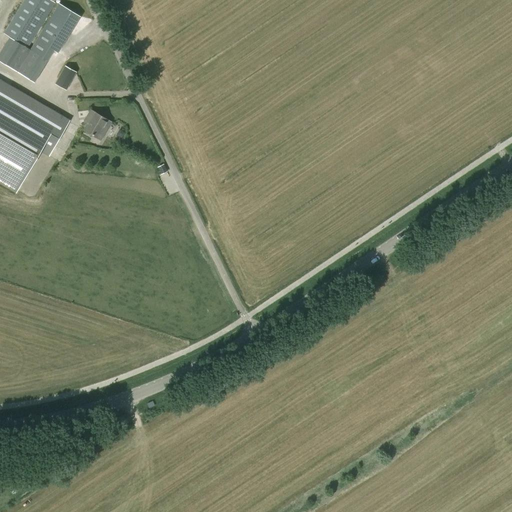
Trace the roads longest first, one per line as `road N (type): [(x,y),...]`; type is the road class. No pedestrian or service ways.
road 1 (unclassified): [(255,334),(91,0)]
road 2 (tertiary): [(255,334),(511,162)]
road 3 (tertiary): [(0,427),(125,400),(255,334)]
